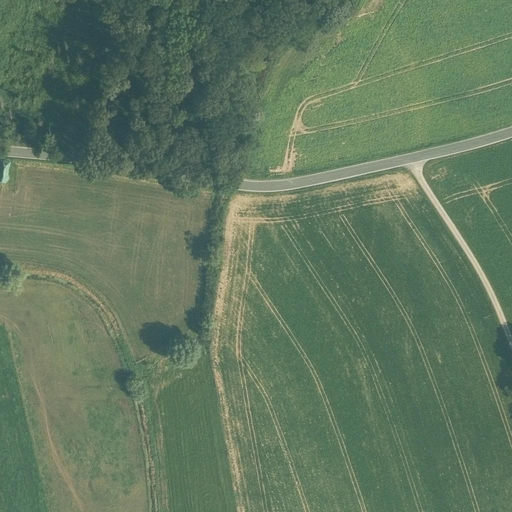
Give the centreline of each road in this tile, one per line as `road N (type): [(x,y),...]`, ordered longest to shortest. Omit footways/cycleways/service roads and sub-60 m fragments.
road 1 (secondary): [(0,149),(285,186),(511,132)]
road 2 (track): [(406,158),(481,275),(511,345)]
